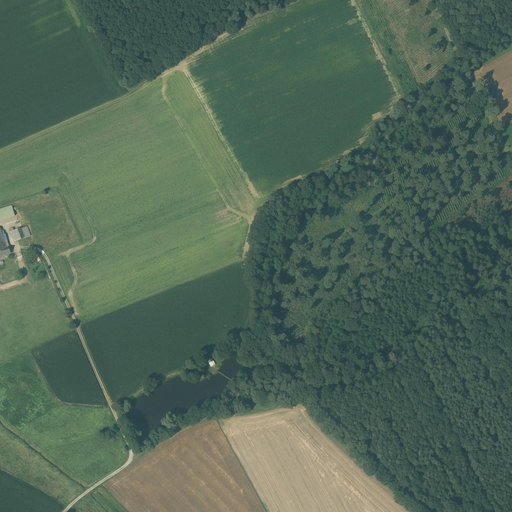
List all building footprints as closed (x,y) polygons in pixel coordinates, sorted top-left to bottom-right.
[(12,206),(0,209),(0,220),(11,217),(15,216),(12,206)] [(27,227),(11,232),(14,242),(23,239),(31,237),(27,227)] [(0,229),(0,228),(0,250),(9,247),(7,240),(4,241),(0,229)] [(0,250),(0,257),(11,254),(9,247),(0,250)] [(211,357),(207,360),(211,367),(215,364),(211,357)]
